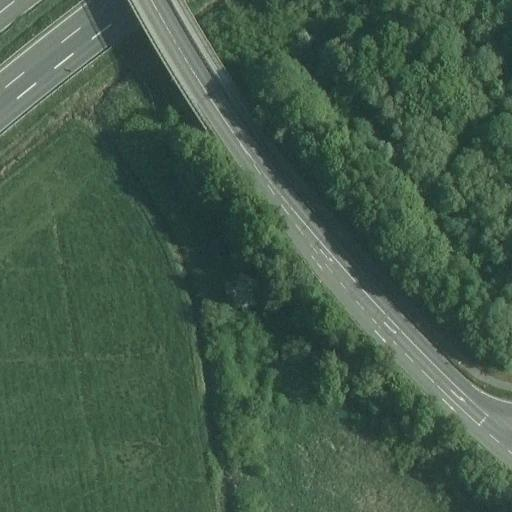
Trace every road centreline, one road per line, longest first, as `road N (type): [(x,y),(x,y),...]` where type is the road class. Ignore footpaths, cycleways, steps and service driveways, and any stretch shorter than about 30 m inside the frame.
road 1 (tertiary): [(508,446),(396,340),(294,225),(208,104)]
road 2 (motorway): [(0,95),(121,0)]
road 3 (tertiary): [(141,0),(208,104)]
